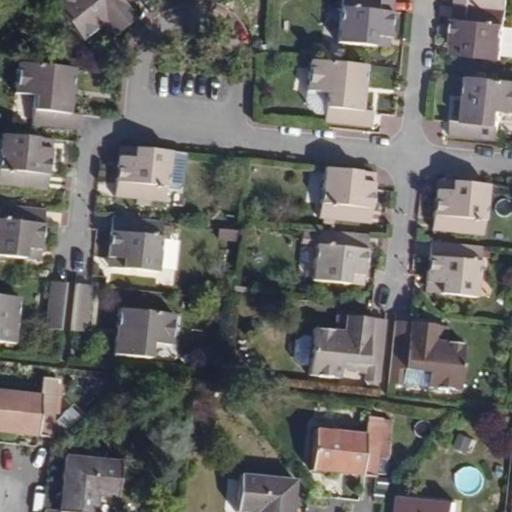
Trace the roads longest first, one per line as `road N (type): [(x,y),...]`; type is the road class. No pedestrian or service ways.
road 1 (residential): [(129,124),(136,50),(164,13),(211,17),(234,57),(227,135)]
road 2 (residential): [(404,154),(227,135)]
road 3 (residential): [(129,124),(96,131),(82,162),(74,258)]
road 4 (residential): [(404,154),(390,313)]
road 5 (residential): [(419,0),(404,154)]
